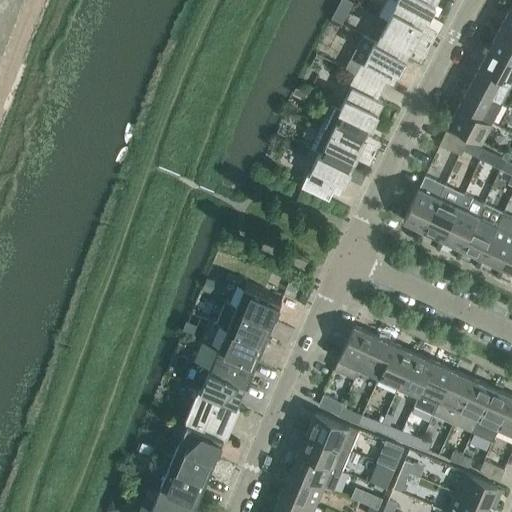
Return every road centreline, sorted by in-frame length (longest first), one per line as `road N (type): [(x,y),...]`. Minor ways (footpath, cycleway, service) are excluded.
road 1 (residential): [(349,260),(414,110),(474,0)]
road 2 (residential): [(235,511),(349,260)]
road 3 (residential): [(511,331),(349,260)]
